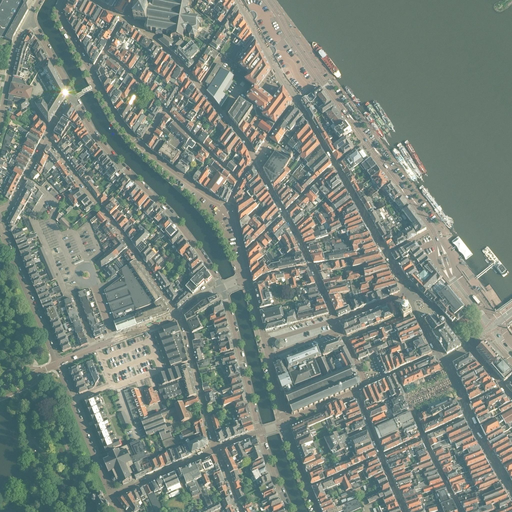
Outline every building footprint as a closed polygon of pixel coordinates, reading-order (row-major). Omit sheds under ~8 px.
[(4,0),(0,7),(0,37),(2,38),(5,38),(12,42),(13,37),(28,10),(27,5),(28,3),(29,0),(4,0)] [(82,3),(76,0),(69,0),(67,6),(73,9),(77,11),(77,12),(82,3)] [(77,11),(75,14),(76,14),(73,18),(78,21),(80,17),(89,1),(86,0),(83,0),(82,3),(77,12),(77,11)] [(116,0),(112,8),(122,14),(128,4),(122,0),(116,0)] [(150,0),(149,8),(137,6),(134,19),(146,21),(146,26),(145,26),(145,28),(146,27),(147,30),(151,30),(151,32),(152,32),(152,30),(156,31),(156,34),(162,35),(163,32),(167,33),(167,34),(168,34),(168,33),(172,34),(172,36),(171,37),(171,38),(173,37),(179,38),(182,39),(183,40),(184,40),(183,38),(184,33),(185,33),(186,34),(187,34),(186,33),(187,32),(190,36),(189,37),(190,38),(190,37),(194,38),(195,39),(196,39),(195,38),(197,36),(205,42),(201,48),(203,49),(208,41),(199,35),(199,34),(198,34),(197,28),(200,26),(202,27),(202,26),(201,25),(201,22),(203,22),(203,21),(201,21),(199,18),(200,17),(199,16),(198,18),(196,17),(196,16),(195,16),(195,17),(192,17),(192,15),(191,15),(191,13),(192,13),(192,12),(191,12),(190,10),(191,9),(190,9),(189,10),(188,10),(189,5),(190,4),(189,3),(188,4),(181,3),(179,2),(178,1),(177,1),(178,3),(178,4),(172,3),(172,1),(171,2),(166,1),(165,0),(150,0)] [(198,0),(196,7),(200,10),(205,0),(198,0)] [(205,0),(200,10),(203,13),(205,11),(209,5),(212,0),(205,0)] [(221,0),(212,0),(209,5),(215,9),(221,0)] [(221,0),(215,9),(221,13),(222,11),(224,8),(229,0),(221,0)] [(232,0),(229,0),(224,8),(229,11),(234,3),(232,0)] [(93,4),(89,1),(80,17),(84,20),(85,19),(87,16),(93,4)] [(98,7),(93,4),(87,16),(91,19),(98,7)] [(209,5),(205,11),(208,14),(216,19),(216,20),(221,23),(223,20),(218,17),(220,14),(221,13),(215,9),(209,5)] [(73,9),(67,6),(64,12),(70,15),(72,12),(71,12),(73,9)] [(229,16),(226,20),(229,22),(232,24),(240,12),(236,6),(235,7),(232,12),(229,16)] [(98,7),(91,19),(89,21),(88,23),(88,24),(92,27),(94,24),(102,10),(98,7)] [(94,24),(92,27),(92,28),(93,28),(95,25),(98,26),(106,12),(102,10),(94,24)] [(205,11),(203,13),(214,23),(216,20),(216,19),(208,14),(205,11)] [(70,15),(67,20),(70,24),(73,18),(76,14),(75,14),(72,12),(70,15)] [(106,12),(98,26),(98,27),(102,30),(103,27),(107,29),(110,24),(114,18),(106,12)] [(232,24),(229,22),(227,25),(229,27),(231,25),(235,28),(236,27),(237,28),(243,18),(240,12),(232,24)] [(80,17),(78,21),(73,29),(76,34),(84,20),(80,17)] [(119,20),(114,18),(110,24),(115,28),(119,20)] [(243,18),(237,28),(238,29),(240,28),(243,30),(247,25),(243,18)] [(84,20),(76,34),(79,40),(84,31),(88,24),(88,23),(84,20)] [(126,29),(128,25),(124,23),(120,29),(127,34),(126,35),(127,35),(128,36),(130,37),(132,33),(126,29)] [(92,27),(88,24),(84,31),(79,40),(82,45),(87,35),(85,34),(88,30),(90,31),(92,27),(92,28),(92,27)] [(243,30),(236,38),(233,43),(237,46),(249,30),(247,25),(243,30)] [(103,27),(102,30),(101,31),(103,32),(106,33),(110,35),(112,33),(107,30),(107,29),(103,27)] [(222,27),(218,33),(225,37),(228,39),(230,36),(230,37),(232,34),(227,31),(222,27)] [(127,34),(120,29),(118,33),(129,39),(129,38),(130,37),(128,36),(127,38),(125,36),(126,34),(127,35),(126,35),(127,34)] [(138,33),(134,29),(132,33),(130,37),(129,38),(129,39),(128,41),(127,42),(132,44),(134,41),(138,33)] [(25,37),(22,42),(26,44),(27,43),(30,39),(29,38),(32,33),(30,30),(26,35),(25,37)] [(249,30),(237,46),(240,47),(242,49),(243,47),(245,44),(252,35),(249,30)] [(99,35),(98,35),(97,38),(100,40),(100,39),(102,40),(103,38),(108,41),(110,35),(106,33),(103,32),(101,31),(99,35)] [(162,35),(159,39),(158,40),(169,48),(174,43),(166,37),(167,34),(167,33),(163,32),(162,35)] [(94,33),(91,38),(85,50),(88,55),(93,44),(96,40),(97,38),(98,35),(94,33)] [(138,33),(134,41),(137,43),(136,45),(138,46),(141,41),(143,36),(138,33)] [(218,33),(215,37),(223,42),(226,44),(227,41),(224,39),(225,37),(218,33)] [(91,38),(87,35),(82,45),(85,50),(91,38)] [(243,47),(242,49),(239,52),(242,54),(246,56),(257,43),(254,39),(252,35),(245,44),(243,47)] [(31,41),(30,39),(27,43),(31,46),(33,43),(34,44),(37,39),(35,36),(31,41)] [(116,36),(115,39),(125,45),(125,46),(126,46),(127,42),(125,41),(116,36)] [(144,37),(142,41),(139,47),(141,49),(142,46),(144,48),(149,41),(144,37)] [(223,42),(215,37),(213,41),(220,46),(221,47),(222,44),(221,44),(223,42)] [(101,41),(100,44),(99,45),(100,46),(104,48),(108,41),(103,38),(102,40),(100,39),(100,40),(101,41)] [(179,38),(174,43),(169,48),(169,49),(173,52),(177,57),(178,56),(185,64),(184,65),(189,69),(194,64),(191,60),(200,51),(191,43),(182,51),(179,48),(184,43),(179,38)] [(115,39),(111,45),(118,49),(116,51),(120,53),(122,49),(125,45),(115,39)] [(38,40),(35,45),(33,49),(38,53),(36,55),(37,56),(41,48),(42,48),(38,40)] [(153,44),(149,41),(144,48),(147,50),(145,52),(147,54),(144,57),(145,57),(147,54),(153,44)] [(220,46),(213,41),(210,45),(214,48),(217,50),(220,46)] [(231,112),(228,116),(229,117),(232,121),(238,128),(239,129),(247,118),(252,121),(255,116),(257,117),(263,121),(262,121),(263,122),(266,118),(275,124),(292,102),(283,88),(273,101),(257,88),(268,74),(271,70),(257,43),(246,56),(242,54),(239,52),(232,61),(250,74),(240,87),(249,94),(246,98),(247,99),(262,111),(264,113),(263,114),(263,115),(258,112),(258,111),(254,108),(253,109),(244,103),(240,100),(231,112)] [(98,47),(93,44),(88,55),(91,60),(97,50),(100,46),(99,45),(100,44),(98,47)] [(147,54),(145,57),(145,58),(147,56),(148,56),(149,56),(151,57),(157,47),(153,44),(147,54)] [(118,49),(111,45),(108,51),(113,55),(116,51),(118,49)] [(237,46),(229,59),(231,61),(232,61),(239,52),(242,49),(240,47),(237,46)] [(157,47),(151,57),(153,59),(152,59),(151,60),(154,61),(154,62),(161,50),(157,47)] [(207,49),(204,55),(208,58),(211,52),(212,52),(214,50),(209,47),(207,49)] [(30,51),(29,53),(28,54),(29,54),(31,56),(35,58),(37,57),(39,59),(45,55),(41,48),(37,56),(36,55),(30,51)] [(101,52),(97,50),(91,60),(94,65),(97,60),(101,52)] [(121,55),(119,54),(116,58),(121,62),(127,52),(125,51),(124,50),(121,55)] [(154,62),(154,61),(152,63),(158,67),(160,64),(166,55),(161,50),(154,62)] [(211,52),(208,58),(207,59),(209,60),(209,59),(214,62),(219,54),(214,50),(212,52),(211,52)] [(128,53),(127,52),(121,62),(126,66),(132,56),(132,55),(128,53)] [(133,53),(132,55),(132,56),(126,66),(131,71),(139,58),(137,55),(134,54),(133,53)] [(45,55),(39,59),(39,60),(41,62),(37,68),(36,68),(34,72),(37,74),(40,70),(47,59),(45,55)] [(170,58),(166,55),(160,64),(164,67),(170,58)] [(224,65),(210,87),(207,91),(208,92),(220,106),(221,107),(225,112),(228,108),(237,94),(234,92),(235,90),(235,88),(234,87),(243,74),(229,65),(231,61),(229,59),(226,57),(222,63),(224,65)] [(109,58),(106,64),(108,66),(106,67),(110,71),(112,69),(114,70),(118,65),(109,58)] [(170,58),(164,67),(159,75),(164,78),(174,63),(170,58)] [(50,62),(47,59),(40,70),(42,71),(43,68),(45,69),(43,72),(50,62)] [(200,61),(196,66),(202,70),(205,65),(200,61)] [(26,65),(16,62),(15,67),(22,69),(22,68),(29,71),(29,70),(31,67),(26,66),(26,65)] [(55,71),(50,62),(43,72),(45,75),(46,74),(47,76),(55,71)] [(138,62),(135,66),(139,69),(140,68),(142,70),(145,65),(141,63),(141,64),(138,62)] [(174,63),(164,78),(162,81),(167,84),(178,67),(174,63)] [(160,64),(158,67),(157,69),(155,71),(155,72),(159,75),(164,67),(160,64)] [(103,67),(99,65),(95,71),(99,78),(105,75),(108,73),(105,68),(103,67)] [(110,71),(109,72),(111,74),(113,72),(116,74),(117,73),(121,68),(118,65),(114,70),(112,69),(110,71)] [(146,66),(142,72),(139,78),(142,81),(148,71),(150,69),(146,66)] [(202,70),(196,66),(192,73),(196,78),(202,70)] [(202,70),(196,78),(200,83),(203,78),(210,67),(208,66),(204,72),(202,70)] [(22,69),(15,67),(14,71),(21,73),(26,74),(22,78),(24,78),(28,79),(29,77),(26,75),(29,71),(22,68),(22,69)] [(121,68),(117,73),(119,75),(118,77),(120,78),(119,79),(119,80),(122,76),(125,71),(121,67),(121,68)] [(178,67),(167,84),(164,89),(166,90),(170,93),(172,89),(174,86),(175,85),(182,72),(178,67)] [(46,74),(47,76),(46,76),(48,80),(49,79),(50,81),(58,77),(55,71),(47,76),(46,74)] [(148,71),(142,81),(141,81),(145,85),(152,73),(148,71)] [(105,75),(99,78),(102,84),(107,79),(107,78),(110,75),(111,75),(111,74),(109,72),(110,73),(106,76),(105,75)] [(182,72),(175,85),(180,88),(187,77),(182,72)] [(128,74),(125,79),(123,83),(127,86),(132,78),(128,74)] [(114,78),(105,90),(108,95),(113,87),(111,85),(112,84),(115,79),(118,81),(119,79),(120,78),(118,77),(115,75),(114,78)] [(107,79),(102,84),(105,90),(114,78),(113,77),(113,76),(110,80),(107,78),(107,79)] [(49,79),(50,81),(49,82),(51,85),(52,85),(53,86),(61,82),(58,77),(50,81),(49,79)] [(19,79),(14,78),(12,84),(10,94),(10,95),(9,99),(13,100),(14,95),(30,99),(33,89),(25,87),(25,85),(20,80),(19,79)] [(127,86),(122,93),(125,98),(127,100),(129,101),(130,98),(127,97),(131,91),(131,89),(136,82),(132,78),(127,86)] [(181,89),(179,93),(181,95),(184,91),(186,93),(192,84),(188,79),(185,84),(181,89)] [(52,85),(53,87),(52,87),(54,91),(55,90),(56,92),(64,88),(62,85),(61,82),(53,86),(52,85)] [(136,82),(131,89),(137,94),(141,87),(136,82)] [(154,82),(152,85),(150,90),(153,93),(156,89),(158,85),(154,82)] [(113,87),(108,95),(111,101),(118,90),(120,86),(118,85),(116,83),(113,87)] [(186,93),(184,97),(189,100),(188,101),(188,102),(196,89),(192,84),(186,93)] [(320,87),(310,93),(306,97),(310,103),(309,103),(312,108),(310,109),(312,111),(315,109),(311,103),(314,101),(315,100),(318,98),(318,97),(324,93),(323,92),(320,87)] [(55,94),(55,95),(56,95),(57,94),(65,98),(68,94),(64,88),(56,92),(55,90),(57,93),(57,94),(56,95),(55,94)] [(157,91),(156,90),(154,94),(158,99),(163,91),(161,90),(159,88),(157,91)] [(164,89),(163,91),(158,99),(163,104),(165,99),(168,96),(170,93),(166,90),(164,89)] [(199,93),(196,89),(188,102),(192,104),(193,103),(193,102),(199,93)] [(122,93),(118,90),(111,101),(114,106),(122,93)] [(122,93),(114,106),(117,111),(125,104),(127,100),(125,98),(122,93)] [(179,93),(176,98),(175,100),(180,103),(184,97),(181,95),(179,93)] [(193,103),(192,104),(192,105),(191,106),(194,108),(202,96),(199,93),(193,102),(193,103)] [(330,101),(324,93),(318,97),(318,98),(315,100),(314,101),(311,103),(315,109),(315,110),(318,108),(319,109),(324,106),(325,106),(329,103),(330,101)] [(55,95),(53,98),(54,98),(53,99),(54,100),(54,99),(62,103),(65,98),(57,94),(56,95),(55,95)] [(123,112),(120,116),(124,121),(134,106),(135,105),(133,103),(136,97),(133,95),(130,98),(129,101),(123,112)] [(194,108),(189,116),(187,118),(191,122),(194,117),(206,101),(202,96),(194,108)] [(306,97),(300,100),(304,107),(309,103),(310,103),(306,97)] [(26,99),(25,100),(15,98),(14,101),(22,102),(18,105),(22,110),(20,111),(22,114),(26,111),(27,110),(25,108),(30,105),(26,99)] [(152,98),(146,110),(150,112),(155,105),(156,103),(152,98)] [(44,101),(43,102),(41,99),(35,102),(37,106),(46,120),(49,124),(55,113),(48,109),(47,107),(45,104),(44,101)] [(53,99),(53,100),(52,100),(50,103),(51,104),(58,108),(62,103),(54,99),(54,100),(53,99)] [(129,101),(127,100),(125,104),(117,111),(120,116),(123,112),(129,101)] [(175,100),(174,102),(172,105),(175,107),(176,109),(178,106),(180,103),(175,100)] [(209,104),(206,101),(194,117),(199,120),(201,117),(209,104)] [(315,109),(312,111),(314,115),(317,113),(320,111),(323,115),(325,113),(335,107),(331,102),(330,101),(329,103),(325,106),(324,106),(319,109),(318,108),(315,110),(315,109)] [(48,108),(47,107),(48,109),(55,113),(58,108),(51,104),(50,105),(49,104),(48,106),(49,107),(48,108)] [(63,118),(71,123),(77,114),(71,104),(64,117),(65,117),(64,119),(63,118)] [(209,104),(201,117),(202,118),(206,114),(208,116),(213,109),(209,104)] [(155,105),(150,112),(150,113),(155,117),(160,109),(158,108),(158,107),(155,105)] [(136,107),(134,106),(124,121),(127,125),(134,114),(132,113),(136,107)] [(299,112),(294,106),(283,121),(288,125),(299,112)] [(325,113),(323,115),(321,116),(326,122),(328,121),(329,123),(331,121),(331,122),(341,115),(335,107),(325,113)] [(213,109),(208,116),(205,120),(210,124),(210,125),(217,114),(213,109)] [(310,109),(307,111),(312,120),(316,117),(315,115),(314,115),(312,111),(310,109)] [(44,124),(34,110),(32,112),(34,114),(30,120),(34,123),(31,126),(37,130),(40,128),(41,128),(44,124)] [(134,114),(127,125),(132,130),(142,115),(144,112),(141,110),(137,116),(134,114)] [(299,112),(288,125),(285,129),(289,132),(302,116),(303,116),(299,112)] [(150,113),(147,118),(146,119),(152,122),(155,117),(150,113)] [(217,114),(210,125),(209,126),(213,128),(212,130),(213,131),(216,127),(222,119),(217,114)] [(142,115),(132,130),(136,135),(143,125),(146,119),(147,118),(142,115)] [(328,121),(326,122),(327,124),(325,125),(324,124),(323,124),(322,124),(322,125),(321,125),(322,127),(323,126),(325,127),(326,127),(327,129),(327,130),(326,131),(327,133),(326,134),(328,137),(346,123),(341,115),(331,122),(331,121),(329,123),(328,121)] [(255,116),(252,121),(244,134),(247,138),(255,129),(252,127),(253,124),(254,124),(256,121),(256,120),(257,117),(255,116)] [(302,116),(289,132),(289,133),(286,136),(291,140),(306,122),(302,116)] [(63,118),(60,123),(70,129),(71,127),(71,126),(72,124),(71,123),(63,118)] [(79,118),(73,124),(72,126),(75,129),(73,130),(74,131),(72,132),(73,133),(82,124),(79,118)] [(247,118),(239,129),(244,134),(252,121),(247,118)] [(272,128),(275,124),(266,118),(263,122),(272,128)] [(152,122),(146,119),(143,125),(148,128),(152,122)] [(222,119),(216,127),(223,134),(228,127),(222,119)] [(263,122),(262,121),(259,127),(268,134),(272,128),(263,122)] [(288,125),(283,121),(278,127),(278,128),(285,133),(284,135),(286,136),(289,133),(289,132),(285,129),(288,125)] [(179,127),(173,122),(168,127),(174,133),(179,127)] [(190,123),(187,128),(191,132),(194,127),(195,125),(191,122),(190,123)] [(306,122),(291,140),(296,145),(311,130),(306,122)] [(70,129),(60,123),(57,128),(66,133),(70,129)] [(194,127),(191,132),(195,136),(201,127),(202,125),(199,124),(198,125),(196,123),(195,125),(194,127)] [(346,123),(328,137),(329,139),(331,138),(332,138),(332,139),(333,140),(332,140),(330,141),(332,145),(333,145),(352,131),(346,123)] [(40,128),(37,130),(43,134),(46,130),(47,128),(44,124),(41,128),(40,128)] [(73,133),(69,136),(68,137),(70,139),(72,137),(76,134),(84,127),(82,124),(73,133)] [(320,124),(316,126),(322,136),(326,134),(327,133),(326,131),(327,130),(327,129),(326,127),(325,127),(323,126),(322,127),(321,125),(320,124)] [(148,128),(143,125),(136,135),(142,139),(148,128)] [(204,127),(202,125),(201,127),(195,136),(198,139),(204,131),(202,130),(204,127)] [(37,130),(31,126),(31,127),(32,128),(31,130),(29,129),(27,132),(41,140),(43,134),(37,130)] [(87,131),(84,127),(76,134),(72,137),(74,139),(77,136),(78,137),(87,131)] [(185,133),(179,127),(174,133),(180,138),(185,133)] [(217,142),(213,146),(218,150),(232,130),(228,127),(223,134),(221,137),(220,137),(216,141),(217,142)] [(66,133),(57,128),(54,134),(58,137),(61,140),(66,133)] [(285,133),(278,128),(274,133),(282,138),(284,135),(285,133)] [(41,140),(27,132),(24,129),(23,131),(28,134),(26,139),(27,139),(28,139),(38,145),(41,140)] [(255,129),(247,138),(251,144),(255,140),(257,137),(261,133),(261,132),(259,130),(259,131),(255,129)] [(218,150),(217,150),(222,155),(222,154),(224,152),(235,135),(232,130),(218,150)] [(291,140),(288,145),(285,149),(288,150),(289,148),(290,148),(289,150),(289,151),(294,155),(297,152),(297,151),(298,151),(314,135),(311,130),(296,145),(291,140)] [(80,140),(76,144),(75,143),(74,144),(75,145),(76,147),(89,135),(87,131),(78,137),(78,138),(80,140)] [(202,136),(199,140),(204,144),(208,138),(211,134),(209,133),(206,131),(202,136)] [(150,139),(150,140),(146,146),(151,149),(158,140),(157,140),(158,138),(156,137),(157,135),(154,133),(153,135),(150,139)] [(180,138),(184,142),(184,143),(186,144),(186,143),(191,138),(190,137),(190,138),(185,133),(180,138)] [(263,134),(261,133),(257,137),(259,139),(259,140),(263,143),(266,138),(261,136),(263,134)] [(274,133),(270,139),(278,144),(281,140),(282,138),(274,133)] [(326,134),(322,136),(326,143),(332,139),(332,138),(331,138),(329,139),(328,137),(326,134)] [(89,135),(76,147),(73,150),(75,152),(84,145),(85,147),(92,140),(89,135)] [(240,140),(235,135),(224,152),(229,155),(232,151),(240,140)] [(297,151),(297,152),(301,156),(300,157),(299,156),(295,161),(298,162),(298,161),(301,158),(317,141),(314,135),(298,151),(297,151)] [(333,145),(332,145),(336,152),(336,153),(340,150),(343,155),(354,148),(346,137),(333,146),(333,145)] [(27,139),(26,139),(25,138),(22,143),(25,144),(24,145),(35,151),(38,145),(28,139),(27,139)] [(164,144),(157,154),(162,157),(169,162),(173,165),(181,153),(168,144),(171,139),(169,138),(166,142),(164,144)] [(208,138),(204,144),(207,148),(211,143),(213,141),(211,140),(208,138)] [(63,139),(61,142),(57,146),(60,149),(69,140),(66,142),(63,139)] [(69,140),(60,149),(63,152),(69,147),(71,145),(69,143),(72,140),(70,139),(69,140)] [(158,140),(151,149),(154,152),(161,142),(162,140),(160,139),(159,141),(158,140)] [(92,140),(85,147),(85,148),(88,150),(87,151),(85,152),(87,154),(88,153),(91,151),(92,149),(93,148),(94,147),(96,144),(92,140)] [(240,140),(232,151),(236,154),(243,145),(240,140)] [(259,140),(258,141),(253,148),(255,153),(256,153),(256,152),(263,143),(259,140)] [(301,158),(298,161),(301,163),(299,165),(301,166),(320,146),(317,141),(301,158)] [(164,144),(161,142),(154,152),(157,154),(164,144)] [(91,151),(88,153),(90,156),(88,159),(86,161),(87,162),(92,156),(99,148),(96,144),(94,147),(93,148),(92,149),(91,151)] [(213,146),(212,144),(208,149),(214,154),(217,150),(218,150),(213,146)] [(3,148),(3,149),(8,152),(9,153),(10,153),(12,149),(8,148),(4,145),(3,148)] [(24,145),(24,147),(20,145),(19,147),(22,149),(33,155),(35,151),(24,145)] [(71,149),(69,147),(63,152),(66,157),(72,151),(73,150),(76,147),(75,145),(71,149)] [(243,145),(236,154),(234,157),(240,161),(240,160),(247,151),(243,145)] [(292,176),(294,178),(296,179),(297,180),(298,181),(300,182),(302,184),(302,185),(302,184),(306,188),(308,187),(304,183),(309,178),(306,176),(310,172),(326,156),(320,146),(301,166),(294,174),(292,176)] [(22,149),(19,147),(18,149),(21,151),(19,153),(30,159),(33,155),(22,149)] [(369,157),(362,147),(346,158),(342,161),(343,163),(347,169),(349,173),(350,173),(352,172),(360,166),(369,160),(371,158),(370,158),(369,160),(368,158),(369,157)] [(99,148),(92,156),(94,158),(92,161),(90,163),(92,164),(103,152),(99,148)] [(196,157),(195,159),(203,164),(209,155),(202,148),(199,153),(198,153),(198,154),(197,154),(197,155),(196,157)] [(51,150),(46,154),(49,157),(50,158),(55,153),(51,150)] [(180,162),(176,167),(185,174),(195,159),(196,157),(186,150),(181,156),(183,158),(180,162)] [(336,153),(336,152),(333,154),(337,161),(343,156),(343,155),(340,150),(336,153)] [(72,151),(66,157),(70,162),(73,158),(74,158),(71,155),(74,153),(72,151)] [(251,160),(247,151),(240,160),(245,164),(244,165),(247,167),(251,162),(251,160)] [(103,152),(92,164),(91,165),(93,167),(95,165),(96,167),(97,166),(106,156),(103,152)] [(281,154),(276,152),(263,169),(263,170),(267,176),(283,155),(281,154)] [(30,159),(19,153),(19,155),(15,154),(14,156),(17,157),(28,163),(30,159)] [(49,157),(47,160),(46,161),(49,163),(45,168),(46,169),(45,171),(47,173),(52,168),(54,165),(60,160),(55,153),(50,158),(49,157)] [(283,155),(267,176),(271,183),(271,184),(283,170),(289,163),(291,160),(293,156),(289,153),(286,157),(283,155)] [(222,155),(219,159),(223,163),(225,160),(227,157),(222,154),(222,155)] [(17,157),(14,156),(13,155),(13,156),(10,155),(9,157),(11,159),(26,167),(28,163),(17,157)] [(97,166),(96,167),(95,169),(96,170),(98,172),(98,171),(99,172),(103,167),(110,160),(106,156),(97,166)] [(329,160),(326,156),(310,172),(306,176),(309,178),(310,178),(312,176),(314,174),(329,160)] [(46,162),(40,158),(37,164),(43,168),(46,162)] [(75,159),(74,159),(70,163),(75,169),(82,163),(81,162),(79,160),(78,158),(76,160),(75,159)] [(369,160),(360,166),(362,169),(364,169),(367,172),(365,173),(366,174),(368,173),(371,170),(375,175),(380,172),(373,162),(373,161),(373,160),(372,159),(371,159),(371,158),(369,160)] [(26,167),(11,159),(10,161),(15,164),(16,163),(17,164),(15,168),(24,172),(26,167)] [(54,165),(52,168),(54,170),(52,172),(53,173),(54,172),(55,172),(58,170),(58,169),(63,165),(60,160),(54,165)] [(114,165),(110,160),(103,167),(99,172),(101,173),(105,169),(107,171),(114,165)] [(237,162),(234,160),(228,168),(233,172),(237,166),(235,164),(237,162)] [(240,160),(240,161),(238,164),(237,165),(238,165),(242,167),(240,169),(244,172),(247,167),(244,165),(245,164),(240,160)] [(331,165),(329,160),(314,174),(312,176),(310,178),(313,181),(317,178),(331,165)] [(213,178),(206,189),(216,195),(223,185),(224,184),(227,180),(227,179),(230,175),(221,167),(215,161),(211,167),(211,168),(210,168),(213,170),(216,172),(215,172),(213,176),(212,177),(213,178)] [(85,166),(82,163),(75,169),(78,173),(83,167),(85,166)] [(37,164),(33,171),(39,174),(40,175),(44,168),(43,168),(37,164)] [(24,172),(15,168),(10,165),(9,166),(10,167),(9,170),(15,173),(22,176),(24,172)] [(54,172),(53,173),(55,176),(56,175),(60,172),(62,175),(68,171),(65,167),(63,165),(58,169),(58,170),(55,172),(54,172)] [(114,165),(107,171),(105,173),(109,177),(107,179),(109,181),(111,179),(111,180),(120,171),(114,165)] [(201,167),(193,179),(197,182),(202,175),(205,170),(201,167)] [(252,167),(248,174),(253,179),(258,175),(254,168),(252,167)] [(206,168),(205,170),(202,175),(197,182),(202,186),(207,178),(209,175),(212,177),(213,176),(210,174),(211,172),(210,171),(206,168)] [(316,185),(314,186),(319,191),(337,175),(333,169),(323,178),(326,183),(319,189),(316,185)] [(271,184),(274,189),(285,177),(288,173),(283,170),(271,184)] [(33,171),(30,177),(34,180),(37,176),(39,174),(33,171)] [(120,171),(111,180),(110,181),(113,183),(116,181),(123,174),(120,171)] [(380,172),(375,175),(372,178),(371,179),(372,180),(372,181),(374,185),(375,184),(385,177),(384,177),(385,176),(383,174),(382,174),(380,172)] [(20,180),(6,173),(6,174),(12,178),(11,180),(18,183),(20,180)] [(285,177),(274,189),(276,193),(287,182),(288,180),(289,179),(291,178),(292,176),(290,175),(288,173),(285,177)] [(119,183),(113,189),(113,188),(111,191),(113,193),(126,177),(123,174),(116,181),(119,183)] [(253,179),(248,174),(244,178),(249,183),(251,181),(253,179)] [(207,178),(202,186),(206,189),(213,178),(212,177),(209,175),(207,178)] [(227,179),(227,180),(232,184),(235,186),(237,182),(233,178),(230,175),(227,179)] [(247,186),(242,181),(242,182),(245,186),(244,187),(246,190),(248,188),(250,190),(261,181),(258,175),(253,179),(251,181),(249,183),(247,186)] [(337,175),(319,191),(325,198),(331,193),(328,191),(330,188),(330,187),(339,179),(337,175)] [(113,193),(115,195),(112,197),(115,199),(116,198),(115,198),(122,190),(131,181),(126,177),(113,193)] [(385,177),(375,184),(380,190),(383,188),(389,183),(391,182),(389,183),(387,180),(387,179),(386,178),(385,178),(385,177)] [(16,187),(18,183),(11,180),(7,178),(5,181),(7,182),(9,183),(16,187)] [(66,181),(65,182),(66,184),(67,186),(68,187),(75,181),(73,178),(66,182),(66,181)] [(310,178),(309,178),(304,183),(308,187),(313,181),(310,178)] [(326,183),(323,178),(316,185),(319,189),(326,183)] [(339,180),(339,179),(330,187),(330,188),(328,191),(331,193),(341,184),(339,180)] [(28,180),(26,184),(36,192),(37,190),(34,189),(36,186),(28,180)] [(131,181),(122,190),(124,192),(122,195),(124,197),(125,195),(129,191),(134,185),(132,182),(131,181)] [(248,192),(247,193),(251,198),(245,201),(245,202),(251,198),(254,196),(255,195),(258,193),(265,187),(261,181),(250,190),(249,190),(250,191),(248,192)] [(16,187),(9,183),(7,182),(4,186),(14,191),(16,187)] [(245,186),(242,182),(239,188),(243,194),(245,194),(247,193),(248,192),(247,192),(245,190),(246,190),(244,187),(245,186)] [(287,182),(276,193),(278,197),(287,188),(285,185),(286,183),(288,184),(289,184),(287,182)] [(355,182),(351,184),(357,194),(362,192),(362,191),(363,190),(363,189),(363,188),(362,187),(361,186),(360,186),(359,186),(358,186),(355,182)] [(389,183),(383,188),(385,191),(384,192),(382,193),(385,198),(388,195),(396,189),(391,182),(389,183)] [(36,192),(26,184),(24,188),(32,193),(33,191),(35,193),(36,192)] [(223,185),(216,195),(219,198),(224,188),(224,186),(225,186),(226,185),(224,184),(223,185)] [(230,189),(229,188),(227,191),(223,200),(226,202),(227,203),(232,192),(235,186),(232,184),(231,186),(232,186),(230,189)] [(300,186),(297,184),(294,187),(301,194),(304,190),(300,186)] [(331,193),(325,198),(327,199),(321,204),(323,206),(325,204),(328,201),(344,189),(341,184),(331,193)] [(129,191),(125,195),(128,198),(129,196),(132,199),(140,190),(134,185),(129,191)] [(226,185),(225,186),(224,186),(224,188),(219,198),(223,200),(227,191),(229,188),(225,186),(226,185)] [(0,186),(0,188),(5,191),(12,195),(14,191),(4,186),(3,189),(0,186)] [(314,186),(311,190),(321,201),(325,198),(319,191),(314,186)] [(267,191),(265,187),(258,193),(261,196),(267,191)] [(287,188),(278,197),(281,202),(290,193),(292,191),(288,187),(287,188)] [(32,193),(24,188),(22,193),(30,198),(31,195),(36,198),(37,196),(36,196),(35,195),(32,193)] [(69,198),(74,205),(75,207),(78,204),(78,203),(77,200),(80,197),(85,195),(80,188),(75,192),(74,192),(68,196),(69,198)] [(325,204),(323,206),(322,207),(324,209),(325,211),(347,194),(344,189),(328,201),(330,204),(327,206),(325,204)] [(402,197),(396,189),(388,195),(391,199),(390,199),(393,203),(395,202),(402,197)] [(129,196),(128,198),(126,199),(129,202),(130,200),(132,202),(133,201),(136,203),(144,194),(140,190),(132,199),(129,196)] [(311,190),(305,196),(310,202),(312,203),(309,206),(308,207),(305,210),(308,213),(314,208),(321,201),(311,190)] [(12,195),(5,191),(4,193),(0,191),(0,192),(6,196),(5,197),(9,199),(12,195)] [(267,191),(261,196),(260,197),(263,201),(269,195),(267,191)] [(363,193),(362,192),(357,194),(361,200),(367,197),(367,196),(365,197),(363,193)] [(22,193),(19,197),(28,202),(29,200),(31,201),(32,200),(30,198),(22,193)] [(101,195),(98,199),(102,204),(108,198),(103,193),(101,195)] [(107,201),(106,202),(103,205),(105,208),(112,202),(115,199),(112,197),(115,195),(113,193),(110,195),(111,196),(107,201)] [(245,202),(237,207),(239,213),(254,202),(256,201),(257,201),(257,200),(260,197),(261,196),(258,193),(255,195),(254,196),(256,198),(253,200),(251,198),(245,202)] [(290,193),(281,202),(283,206),(293,195),(290,193)] [(293,195),(283,206),(286,210),(296,199),(299,196),(295,193),(293,195)] [(85,194),(85,195),(80,197),(77,200),(78,203),(78,204),(79,205),(82,203),(88,198),(85,194)] [(135,204),(137,206),(135,209),(137,211),(138,210),(139,210),(148,198),(144,194),(136,203),(135,204)] [(347,194),(325,211),(327,213),(328,215),(350,200),(350,199),(347,194)] [(243,195),(239,197),(235,199),(237,207),(245,202),(245,201),(244,202),(243,195)] [(269,195),(263,201),(257,207),(262,212),(263,213),(266,211),(268,208),(273,203),(271,199),(269,195)] [(305,196),(300,201),(306,206),(308,207),(309,206),(312,203),(310,202),(305,196)] [(25,207),(28,202),(19,197),(17,202),(25,207)] [(263,201),(260,197),(257,200),(257,201),(256,201),(254,202),(239,213),(241,222),(255,209),(257,207),(263,201)] [(368,198),(367,197),(361,200),(365,206),(370,203),(369,202),(368,202),(366,199),(368,198)] [(369,197),(368,198),(366,199),(368,202),(369,202),(370,203),(369,204),(370,205),(374,203),(370,197),(369,197)] [(395,202),(393,203),(391,204),(399,214),(403,211),(409,207),(405,201),(402,197),(395,202)] [(88,198),(82,203),(84,205),(81,207),(82,209),(83,208),(86,212),(91,209),(95,206),(91,201),(88,198)] [(112,202),(105,208),(111,215),(114,211),(118,207),(122,204),(116,198),(115,199),(112,202)] [(153,202),(148,198),(139,210),(138,210),(139,211),(140,211),(143,208),(146,210),(153,202)] [(318,210),(317,211),(313,214),(315,216),(316,217),(318,221),(319,223),(321,225),(324,223),(326,222),(328,225),(335,222),(333,218),(337,215),(341,213),(353,205),(350,200),(328,215),(327,213),(322,217),(319,213),(318,210)] [(306,206),(300,201),(296,204),(300,208),(302,210),(304,212),(305,210),(308,207),(306,206)] [(17,202),(14,207),(22,211),(25,207),(17,202)] [(146,210),(140,217),(142,218),(146,214),(148,216),(157,206),(153,202),(146,210)] [(266,211),(263,213),(259,217),(256,215),(254,218),(255,219),(257,217),(259,219),(263,223),(263,222),(265,224),(263,226),(264,225),(266,224),(264,222),(263,221),(276,208),(273,203),(268,208),(266,211)] [(370,203),(365,206),(364,206),(369,214),(373,212),(374,212),(372,209),(374,208),(373,207),(372,208),(370,205),(369,204),(370,203)] [(374,203),(370,205),(372,208),(373,207),(374,208),(372,209),(374,212),(375,211),(375,212),(378,211),(374,203)] [(301,210),(299,208),(296,205),(288,213),(291,219),(296,215),(300,220),(308,213),(305,210),(304,212),(302,210),(301,210)] [(356,210),(353,205),(341,213),(337,215),(339,220),(343,218),(356,210)] [(115,212),(111,215),(115,220),(121,212),(123,210),(122,209),(123,209),(120,206),(118,208),(120,210),(119,211),(117,210),(115,212)] [(157,206),(148,216),(151,218),(149,220),(152,223),(153,221),(152,220),(153,218),(160,210),(157,206)] [(409,206),(409,207),(403,211),(412,223),(411,224),(417,235),(426,229),(409,206)] [(22,211),(14,207),(12,212),(19,215),(22,217),(22,216),(24,221),(27,220),(26,218),(23,216),(24,216),(20,214),(22,211)] [(255,209),(241,222),(240,222),(242,230),(248,223),(254,218),(256,215),(259,217),(263,213),(262,212),(257,207),(255,209)] [(375,211),(374,212),(373,212),(369,214),(375,225),(380,223),(388,218),(391,217),(386,207),(378,211),(375,212),(375,211)] [(278,211),(276,208),(263,221),(264,222),(266,224),(267,222),(269,221),(278,211)] [(314,208),(308,213),(310,217),(313,214),(317,211),(314,208)] [(163,213),(160,210),(153,218),(158,222),(157,224),(158,226),(161,222),(163,223),(160,221),(162,219),(160,217),(163,213)] [(339,220),(335,222),(328,225),(329,229),(340,224),(343,223),(359,215),(356,210),(343,218),(339,220)] [(280,215),(278,211),(269,221),(272,224),(280,215)] [(19,215),(12,212),(9,217),(17,221),(17,219),(19,215)] [(59,222),(63,217),(58,212),(55,219),(57,221),(59,222)] [(107,220),(100,212),(90,221),(92,224),(98,219),(99,221),(100,220),(103,223),(107,220)] [(125,216),(121,212),(115,220),(118,224),(124,217),(125,216)] [(308,213),(300,220),(295,225),(297,228),(306,220),(310,217),(308,213)] [(306,220),(297,228),(299,232),(313,221),(310,218),(311,218),(312,218),(312,217),(313,218),(315,216),(313,214),(310,217),(306,220)] [(296,215),(291,219),(295,225),(300,220),(296,215)] [(318,232),(315,234),(313,235),(303,239),(304,243),(315,239),(316,239),(330,235),(336,232),(336,231),(337,231),(337,229),(338,229),(361,219),(359,215),(343,223),(340,224),(329,229),(331,231),(327,233),(326,230),(320,232),(320,231),(318,232)] [(405,222),(400,217),(397,218),(396,215),(392,217),(398,226),(401,231),(407,241),(408,240),(417,235),(411,224),(408,221),(407,221),(405,222)] [(17,221),(9,217),(6,222),(9,224),(8,226),(11,227),(9,231),(12,232),(14,228),(16,225),(15,224),(17,221)] [(63,217),(59,222),(67,230),(72,226),(63,217)] [(124,217),(118,224),(122,228),(129,221),(131,219),(129,217),(127,220),(124,217)] [(391,217),(388,218),(394,229),(398,226),(392,217),(391,217)] [(161,222),(158,226),(162,230),(161,231),(164,233),(166,230),(165,229),(166,229),(167,229),(172,223),(168,218),(163,223),(161,222)] [(254,218),(248,223),(252,227),(253,226),(256,229),(260,234),(267,228),(267,229),(264,225),(263,226),(262,227),(261,225),(255,219),(254,218)] [(269,230),(266,233),(268,235),(270,237),(271,239),(274,236),(274,235),(286,224),(282,218),(269,230)] [(394,229),(388,218),(380,223),(375,225),(379,231),(383,229),(385,233),(388,231),(389,232),(391,236),(392,238),(397,234),(401,231),(398,226),(394,229)] [(363,223),(361,219),(338,229),(337,229),(337,231),(338,232),(344,230),(363,223)] [(108,221),(105,225),(103,224),(101,227),(105,231),(111,226),(108,221)] [(129,221),(122,228),(125,232),(128,229),(130,226),(128,224),(129,223),(131,225),(132,224),(133,224),(129,221)] [(313,221),(299,232),(301,235),(311,228),(316,225),(314,224),(313,221)] [(316,225),(311,228),(301,235),(303,239),(313,235),(315,234),(318,232),(320,231),(320,232),(326,230),(327,233),(331,231),(329,229),(328,225),(326,222),(324,223),(321,225),(319,223),(316,225)] [(164,233),(161,231),(159,233),(160,234),(158,236),(161,239),(166,234),(171,239),(178,231),(172,223),(167,229),(166,229),(165,229),(166,230),(164,233)] [(248,223),(242,230),(243,236),(252,227),(248,223)] [(363,223),(344,230),(338,232),(338,234),(339,234),(340,235),(347,233),(365,227),(363,223)] [(290,231),(286,224),(274,235),(274,236),(271,239),(272,239),(275,237),(279,242),(290,231)] [(133,225),(129,229),(126,233),(128,236),(134,229),(133,228),(134,226),(134,227),(135,226),(134,225),(133,225)] [(105,231),(106,233),(103,235),(105,237),(107,235),(114,230),(111,226),(105,231)] [(138,236),(132,242),(137,249),(145,240),(148,237),(150,235),(140,226),(138,228),(141,230),(140,231),(142,232),(142,233),(138,236)] [(252,227),(243,236),(244,242),(249,237),(252,233),(254,232),(256,229),(253,226),(252,227)] [(367,231),(365,227),(347,233),(340,235),(340,237),(341,236),(342,238),(348,237),(367,231)] [(135,230),(134,229),(128,236),(130,238),(138,229),(136,228),(135,230)] [(138,229),(130,238),(132,242),(138,236),(142,233),(142,232),(138,236),(136,234),(140,230),(140,231),(141,230),(138,228),(138,229)] [(22,229),(17,231),(12,233),(15,239),(25,235),(29,233),(28,231),(25,232),(26,233),(24,234),(24,232),(22,229)] [(254,232),(252,233),(256,238),(260,234),(256,229),(254,232)] [(107,235),(105,237),(102,239),(103,240),(108,236),(110,239),(117,233),(114,230),(107,235)] [(178,231),(171,239),(169,241),(173,245),(175,243),(182,236),(178,231)] [(281,248),(280,249),(280,248),(278,250),(279,252),(281,250),(283,248),(283,247),(293,237),(290,231),(279,242),(282,246),(281,247),(281,248)] [(331,241),(328,242),(329,245),(329,246),(333,245),(338,244),(338,243),(341,242),(343,241),(343,243),(346,243),(351,242),(370,237),(367,231),(348,237),(342,238),(342,239),(332,241),(331,241)] [(386,235),(382,238),(385,243),(391,240),(389,237),(391,236),(389,232),(388,231),(385,233),(386,235)] [(397,234),(392,238),(393,239),(396,244),(397,246),(407,241),(401,231),(397,234)] [(106,243),(102,246),(104,249),(108,246),(109,245),(110,244),(111,244),(120,237),(117,233),(110,239),(112,241),(109,242),(108,241),(106,243)] [(26,238),(25,235),(15,239),(17,244),(31,239),(36,237),(35,234),(26,238)] [(266,234),(265,234),(262,237),(269,244),(271,241),(266,234)] [(182,236),(175,243),(178,245),(175,248),(173,249),(176,252),(177,251),(186,241),(182,236)] [(392,238),(391,236),(389,237),(391,240),(385,243),(390,250),(394,248),(395,247),(394,245),(396,244),(393,239),(392,238)] [(459,236),(452,241),(456,247),(463,256),(465,259),(473,254),(459,236)] [(110,244),(109,245),(112,249),(114,247),(115,246),(115,245),(116,245),(122,240),(120,237),(111,244),(110,244)] [(253,241),(249,237),(244,242),(246,248),(253,241)] [(269,244),(262,237),(259,241),(262,244),(265,247),(268,245),(270,248),(271,247),(269,244)] [(296,243),(293,237),(283,247),(285,246),(286,249),(285,250),(292,246),(291,246),(296,243)] [(333,245),(329,246),(329,248),(330,251),(331,251),(333,251),(335,260),(337,259),(336,255),(337,254),(336,250),(373,242),(370,237),(351,242),(346,243),(343,243),(343,241),(341,242),(338,243),(338,244),(333,245)] [(31,239),(17,244),(19,250),(29,246),(28,243),(32,241),(31,239)] [(122,240),(116,245),(118,248),(124,243),(122,240)] [(150,244),(145,240),(137,249),(141,254),(148,246),(150,244)] [(191,248),(186,241),(177,251),(183,257),(187,262),(191,259),(189,256),(187,253),(191,248)] [(259,245),(257,242),(247,252),(248,260),(261,250),(265,255),(272,264),(275,261),(269,252),(268,252),(267,251),(265,250),(260,244),(259,245)] [(376,247),(373,242),(336,250),(337,254),(343,254),(348,253),(353,252),(364,250),(376,247)] [(412,255),(420,249),(414,242),(408,246),(402,249),(409,257),(412,255)] [(118,248),(116,250),(120,254),(127,247),(124,243),(118,248)] [(292,246),(285,250),(284,248),(283,248),(281,250),(279,252),(282,256),(284,256),(284,255),(287,254),(290,253),(291,252),(298,248),(296,243),(291,246),(292,246)] [(29,246),(19,250),(21,256),(26,254),(31,251),(30,248),(34,246),(33,244),(29,246)] [(317,244),(306,247),(310,256),(322,253),(321,250),(322,250),(322,249),(323,249),(322,245),(319,246),(319,244),(317,244)] [(104,255),(97,262),(102,267),(115,258),(120,254),(116,250),(118,248),(116,245),(115,245),(115,246),(114,247),(112,249),(111,249),(106,254),(104,255)] [(152,250),(148,246),(141,254),(143,258),(152,250)] [(147,263),(159,252),(155,247),(144,259),(147,263)] [(378,252),(376,247),(364,250),(353,252),(354,257),(361,256),(378,252)] [(33,252),(26,255),(22,257),(22,259),(23,259),(24,263),(33,259),(31,256),(35,254),(35,253),(39,252),(38,249),(32,252),(33,252)] [(403,260),(402,261),(397,264),(401,269),(410,263),(412,261),(409,257),(402,249),(398,252),(403,260)] [(412,255),(409,257),(412,261),(413,262),(423,253),(420,249),(412,255)] [(262,257),(265,255),(261,250),(248,260),(250,268),(257,261),(261,259),(262,257)] [(403,260),(398,252),(397,250),(395,251),(392,253),(392,254),(396,261),(400,258),(402,261),(403,260)] [(159,251),(159,252),(147,263),(151,268),(162,257),(164,255),(159,251)] [(322,253),(310,256),(314,263),(329,261),(329,255),(332,255),(332,254),(331,254),(332,253),(331,253),(331,252),(331,251),(330,251),(326,252),(322,253)] [(191,259),(187,262),(188,263),(189,265),(198,258),(194,252),(189,256),(191,259)] [(265,255),(262,257),(266,262),(265,262),(268,267),(267,268),(270,272),(271,272),(296,266),(306,264),(301,253),(292,256),(291,252),(290,253),(292,257),(293,256),(294,258),(292,258),(278,261),(277,263),(272,264),(265,255)] [(123,259),(121,260),(120,262),(123,266),(126,264),(124,262),(127,259),(129,262),(135,257),(132,253),(128,256),(125,257),(123,259)] [(383,260),(379,253),(379,254),(365,257),(366,263),(383,260)] [(413,262),(417,266),(419,265),(427,258),(423,253),(413,262)] [(162,257),(151,268),(155,275),(160,270),(161,268),(164,265),(167,262),(166,261),(164,259),(162,257)] [(257,261),(250,268),(252,275),(256,271),(265,262),(266,262),(262,257),(261,259),(257,261)] [(366,263),(365,257),(359,258),(361,269),(363,268),(367,267),(366,263)] [(73,263),(75,267),(84,262),(82,258),(73,263)] [(191,268),(189,269),(187,272),(188,273),(187,274),(188,275),(190,273),(201,263),(198,258),(189,265),(191,268)] [(361,269),(359,258),(350,260),(351,266),(352,266),(352,270),(361,269)] [(427,258),(419,265),(422,269),(420,271),(421,272),(423,270),(425,269),(431,263),(427,258)] [(33,259),(24,263),(26,267),(27,269),(35,265),(33,259)] [(139,264),(136,260),(129,264),(132,269),(139,264)] [(350,260),(339,262),(340,269),(351,266),(350,260)] [(367,267),(363,268),(364,271),(366,271),(386,266),(383,260),(366,263),(367,267)] [(405,274),(417,266),(412,261),(410,263),(401,269),(405,274)] [(268,267),(265,262),(256,271),(259,277),(262,275),(263,275),(261,273),(267,268),(268,267)] [(339,262),(331,263),(333,270),(340,269),(339,262)] [(190,273),(194,277),(205,268),(201,263),(190,273)] [(331,263),(322,265),(325,271),(330,271),(333,270),(331,263)] [(423,270),(421,272),(417,275),(414,277),(413,276),(409,279),(409,280),(410,281),(414,286),(418,290),(418,289),(424,295),(430,288),(438,281),(443,278),(431,263),(425,269),(423,270)] [(142,268),(139,264),(132,269),(135,273),(142,268)] [(502,264),(497,268),(503,275),(508,271),(502,264)] [(38,272),(35,265),(27,269),(27,271),(28,271),(29,275),(38,272)] [(112,268),(110,266),(110,265),(104,270),(111,277),(117,272),(119,270),(115,265),(112,268)] [(119,270),(117,272),(122,277),(104,291),(115,322),(114,322),(117,332),(137,324),(133,315),(137,314),(136,310),(139,309),(140,308),(153,304),(127,265),(126,266),(124,268),(121,270),(120,271),(119,270)] [(366,271),(364,271),(363,271),(364,276),(360,276),(359,272),(353,274),(353,272),(345,273),(347,282),(350,281),(352,281),(355,280),(362,279),(363,278),(389,271),(386,266),(366,271)] [(417,266),(405,274),(409,280),(409,279),(413,276),(414,277),(417,275),(421,272),(420,271),(417,266)] [(145,273),(142,268),(135,273),(138,277),(145,273)] [(205,268),(194,277),(194,278),(185,287),(189,291),(193,294),(205,282),(206,283),(212,278),(205,268)] [(303,273),(303,269),(299,270),(293,271),(294,278),(299,277),(299,279),(303,278),(303,277),(304,276),(303,273)] [(294,278),(293,271),(291,271),(286,272),(287,279),(291,278),(292,285),(291,285),(291,288),(296,287),(294,278)] [(310,272),(310,271),(303,273),(304,276),(306,276),(307,279),(312,277),(311,275),(310,272)] [(389,271),(363,278),(365,284),(392,276),(389,271)] [(39,275),(38,272),(29,275),(31,279),(32,281),(40,278),(47,275),(46,272),(39,275)] [(148,277),(145,273),(138,277),(141,281),(148,277)] [(275,275),(269,276),(271,284),(276,283),(276,284),(278,284),(278,281),(276,281),(276,279),(275,275)] [(333,276),(331,277),(332,279),(322,281),(324,285),(342,282),(341,277),(334,279),(333,276)] [(353,286),(351,286),(352,292),(361,290),(394,281),(392,276),(365,284),(360,285),(354,286),(353,286)] [(150,281),(148,277),(141,281),(144,286),(150,281)] [(312,277),(307,279),(307,280),(302,282),(303,286),(315,283),(312,277)] [(40,278),(32,281),(33,285),(34,287),(39,285),(49,280),(48,278),(45,279),(41,281),(40,278)] [(438,281),(430,288),(438,296),(448,288),(450,286),(443,278),(438,281)] [(150,281),(144,286),(147,290),(153,285),(150,281)] [(347,282),(342,282),(324,285),(327,291),(347,287),(351,286),(353,286),(352,281),(350,281),(347,282)] [(394,281),(361,290),(362,296),(367,294),(373,293),(383,290),(397,286),(394,281)] [(45,283),(39,286),(35,288),(37,294),(47,289),(45,283)] [(264,284),(264,283),(261,283),(256,284),(254,285),(258,299),(260,309),(267,307),(271,306),(269,300),(272,299),(271,294),(269,294),(268,288),(269,288),(269,285),(268,283),(264,284)] [(156,290),(153,285),(147,290),(150,294),(156,290)] [(316,285),(303,287),(302,288),(303,290),(307,290),(308,294),(319,291),(316,285)] [(352,292),(351,286),(347,287),(349,293),(349,295),(350,298),(350,300),(352,305),(354,310),(354,311),(360,308),(355,297),(362,296),(361,290),(352,292)] [(397,286),(383,290),(384,294),(382,294),(383,298),(399,292),(399,291),(398,289),(397,286)] [(347,287),(327,291),(329,297),(349,293),(347,287)] [(438,296),(430,288),(424,295),(432,303),(434,302),(439,297),(438,296)] [(439,297),(434,302),(436,304),(440,300),(440,299),(445,305),(450,310),(451,312),(453,314),(454,316),(461,311),(464,308),(461,304),(462,302),(458,296),(457,297),(456,296),(457,296),(454,292),(452,293),(448,288),(438,296),(439,297)] [(47,289),(37,294),(40,299),(55,293),(54,293),(55,292),(53,289),(52,289),(53,291),(49,292),(47,289)] [(90,292),(89,289),(78,293),(80,299),(88,296),(87,293),(90,292)] [(186,291),(185,293),(184,292),(181,294),(182,295),(187,300),(192,295),(188,292),(186,289),(185,290),(186,291)] [(61,290),(55,292),(54,293),(55,293),(40,299),(42,304),(52,300),(50,297),(56,295),(55,295),(62,292),(61,290)] [(156,290),(150,294),(152,298),(159,294),(156,290)] [(173,290),(168,294),(173,301),(176,297),(177,296),(173,290)] [(383,290),(373,293),(376,301),(383,298),(382,294),(384,294),(383,290)] [(308,294),(304,295),(299,296),(300,302),(303,301),(303,303),(309,301),(308,300),(321,297),(319,291),(308,294)] [(349,295),(349,293),(329,297),(332,302),(343,297),(344,298),(349,295)] [(373,293),(367,294),(371,303),(376,301),(373,293)] [(93,294),(88,296),(80,299),(82,305),(90,302),(89,298),(94,296),(93,294)] [(162,298),(159,294),(152,298),(155,303),(162,298)] [(211,307),(221,301),(218,294),(201,302),(184,316),(187,323),(192,333),(203,328),(198,318),(199,318),(197,315),(211,307)] [(367,294),(362,296),(355,297),(360,308),(371,303),(367,294)] [(178,296),(177,297),(179,299),(178,299),(183,304),(187,300),(182,295),(179,298),(178,296)] [(175,300),(176,301),(174,303),(178,309),(183,304),(178,299),(179,299),(177,297),(175,300)] [(343,297),(332,302),(334,307),(345,301),(344,298),(343,297)] [(57,298),(52,300),(42,304),(44,310),(54,306),(53,302),(58,300),(57,299),(57,298)] [(65,300),(63,301),(65,305),(61,306),(61,304),(58,305),(60,309),(65,307),(73,304),(71,298),(65,300)] [(148,308),(146,309),(141,311),(142,312),(145,322),(145,321),(150,320),(151,319),(152,320),(152,319),(163,315),(163,314),(169,312),(169,310),(162,298),(155,303),(154,303),(155,305),(151,307),(152,309),(149,310),(148,308)] [(326,308),(322,298),(309,301),(310,303),(315,302),(316,306),(313,306),(314,309),(312,310),(312,311),(326,308)] [(398,309),(407,305),(404,298),(403,298),(399,300),(399,301),(394,302),(394,303),(392,303),(387,305),(392,316),(392,317),(397,315),(397,314),(399,314),(399,313),(398,309)] [(440,300),(436,304),(446,315),(450,310),(445,305),(440,299),(440,300)] [(95,300),(90,302),(82,305),(84,310),(92,307),(91,304),(94,303),(95,302),(95,300)] [(350,300),(345,301),(334,307),(336,312),(352,305),(350,300)] [(209,317),(206,318),(205,318),(206,322),(207,322),(210,321),(212,320),(217,318),(216,315),(215,314),(224,310),(221,301),(211,307),(213,311),(214,315),(209,316),(209,317)] [(310,303),(306,303),(295,306),(297,315),(295,315),(296,316),(299,315),(303,314),(305,320),(306,320),(305,313),(309,312),(312,311),(312,310),(310,303)] [(60,309),(61,312),(62,313),(62,314),(66,313),(68,312),(75,310),(73,304),(65,307),(67,310),(62,312),(60,309)] [(92,307),(84,310),(86,316),(94,313),(93,309),(98,307),(97,305),(92,307)] [(352,305),(336,312),(338,317),(354,310),(352,305)] [(387,305),(380,308),(385,319),(392,316),(387,305)] [(407,305),(398,309),(399,313),(400,313),(401,313),(402,314),(403,316),(405,320),(413,317),(412,315),(411,313),(412,313),(410,310),(409,308),(408,306),(407,305)] [(272,307),(271,306),(267,307),(260,309),(261,313),(264,325),(284,319),(284,317),(281,308),(274,310),(273,307),(272,307)] [(288,306),(285,307),(281,307),(281,308),(284,317),(284,319),(286,325),(292,324),(289,314),(290,314),(290,313),(289,309),(288,306)] [(54,307),(50,308),(46,310),(46,311),(48,314),(47,314),(48,317),(57,313),(54,307)] [(326,308),(312,311),(314,318),(329,314),(326,308)] [(385,319),(380,308),(372,311),(376,319),(377,323),(385,319)] [(140,313),(139,309),(136,310),(137,314),(133,315),(137,324),(145,322),(142,312),(140,313)] [(292,313),(290,313),(290,314),(289,314),(292,324),(297,322),(296,316),(295,315),(294,309),(291,310),(292,313)] [(69,316),(68,316),(63,318),(64,320),(68,319),(78,315),(75,310),(68,312),(69,316)] [(450,310),(446,315),(447,316),(452,322),(455,319),(453,317),(454,316),(453,314),(451,312),(450,310)] [(99,311),(94,313),(86,316),(89,322),(96,318),(95,315),(100,313),(99,311)] [(376,319),(372,311),(365,315),(368,322),(376,319)] [(461,311),(454,316),(453,317),(455,319),(456,319),(457,321),(464,315),(461,311)] [(57,313),(48,317),(49,319),(51,322),(51,323),(59,319),(57,313)] [(71,321),(66,323),(66,324),(67,326),(70,324),(72,324),(80,321),(78,315),(68,319),(68,320),(70,320),(71,321)] [(212,320),(213,324),(211,325),(211,326),(212,326),(214,325),(227,321),(226,315),(220,317),(217,318),(212,320)] [(365,315),(358,317),(360,323),(362,329),(366,327),(364,324),(368,322),(365,315)] [(433,315),(424,320),(428,327),(432,333),(437,339),(442,347),(446,353),(447,354),(448,354),(461,346),(445,325),(445,324),(442,320),(438,322),(433,315)] [(360,323),(358,317),(357,318),(342,324),(342,325),(344,330),(352,327),(355,325),(354,324),(356,323),(356,322),(358,321),(359,324),(360,323)] [(387,328),(384,329),(386,334),(416,321),(414,317),(413,317),(405,320),(395,324),(387,328)] [(99,324),(96,318),(89,322),(91,327),(99,324)] [(59,319),(51,323),(53,328),(53,329),(54,329),(62,325),(59,320),(60,320),(59,319)] [(286,325),(284,319),(264,325),(266,331),(286,325)] [(70,326),(72,325),(73,327),(68,329),(69,331),(71,330),(82,326),(80,321),(72,324),(70,324),(70,326)] [(228,326),(227,321),(214,325),(212,326),(213,329),(215,329),(228,326)] [(416,321),(386,334),(387,338),(389,337),(391,341),(397,339),(420,330),(417,323),(416,321)] [(99,324),(91,327),(93,333),(101,330),(103,329),(102,328),(100,328),(100,326),(104,325),(103,323),(99,324)] [(177,323),(159,329),(160,333),(159,333),(171,366),(173,365),(173,366),(174,366),(187,361),(188,361),(188,360),(186,354),(186,353),(184,347),(185,346),(184,346),(182,340),(183,340),(183,339),(177,323)] [(360,323),(359,324),(355,325),(352,327),(354,332),(362,329),(360,323)] [(62,325),(54,329),(56,334),(56,335),(64,331),(62,325)] [(71,330),(69,331),(70,332),(74,331),(75,333),(71,335),(71,337),(84,332),(82,326),(71,330)] [(228,326),(215,329),(216,333),(211,334),(211,337),(230,332),(228,326)] [(352,327),(344,330),(347,335),(354,332),(352,327)] [(379,331),(368,334),(370,339),(373,338),(378,336),(380,341),(382,340),(386,338),(387,338),(386,334),(384,329),(379,331)] [(101,330),(93,333),(95,339),(106,334),(105,333),(102,334),(101,330)] [(423,335),(420,330),(397,339),(399,344),(423,335)] [(64,331),(56,335),(58,340),(67,337),(71,335),(70,333),(66,335),(64,331)] [(84,332),(71,337),(72,339),(76,337),(77,337),(78,341),(86,337),(84,332)] [(232,339),(230,332),(211,337),(212,340),(217,338),(218,342),(232,339)] [(399,344),(388,347),(391,355),(398,352),(398,350),(409,346),(412,345),(412,343),(414,342),(415,344),(421,341),(423,341),(423,340),(425,339),(423,335),(399,344)] [(365,341),(363,336),(351,341),(350,342),(352,346),(365,341)] [(365,341),(352,346),(354,351),(370,345),(374,343),(380,341),(378,336),(373,338),(370,339),(365,341)] [(58,340),(61,346),(69,343),(67,337),(58,340)] [(79,344),(75,346),(76,347),(76,348),(79,346),(80,347),(88,343),(86,337),(78,341),(77,341),(79,344)] [(202,338),(200,339),(192,341),(194,348),(203,346),(203,345),(206,344),(205,338),(202,338)] [(335,351),(345,347),(340,338),(339,338),(320,346),(324,355),(328,354),(329,355),(329,354),(335,351)] [(232,339),(218,342),(218,345),(213,347),(214,350),(218,348),(219,347),(233,345),(232,339)] [(280,339),(277,340),(275,344),(276,347),(279,349),(283,348),(285,345),(284,341),(280,339)] [(413,346),(412,345),(409,346),(398,350),(398,352),(401,351),(403,355),(414,351),(428,346),(425,339),(423,340),(423,341),(421,341),(415,344),(415,345),(413,346)] [(503,358),(503,357),(503,356),(491,342),(490,342),(489,342),(488,344),(486,341),(476,350),(490,366),(494,364),(495,365),(496,364),(497,362),(500,359),(502,358),(503,358)] [(71,348),(69,343),(61,346),(63,351),(63,352),(71,348)] [(376,347),(372,349),(368,350),(370,355),(373,354),(376,353),(384,348),(388,347),(386,343),(381,345),(376,347)] [(233,345),(219,347),(220,353),(223,353),(234,350),(233,345)] [(372,349),(370,345),(354,351),(356,355),(368,350),(372,349)] [(292,356),(276,363),(273,364),(279,378),(279,379),(282,389),(283,388),(285,394),(284,394),(286,395),(291,393),(290,392),(291,391),(292,392),(296,390),(295,389),(296,389),(297,390),(301,388),(301,387),(302,387),(302,388),(306,386),(306,385),(307,385),(308,383),(307,381),(321,375),(315,359),(321,357),(317,346),(309,350),(310,350),(303,353),(303,352),(299,354),(293,357),(292,356)] [(428,346),(414,351),(416,355),(419,354),(430,350),(428,346)] [(345,347),(335,351),(337,356),(343,369),(343,370),(354,366),(350,358),(351,358),(345,347)] [(388,347),(384,348),(384,349),(386,353),(392,371),(396,369),(392,359),(391,355),(388,347)] [(370,355),(368,350),(356,355),(359,360),(362,359),(362,358),(367,356),(370,355)] [(432,353),(430,350),(419,354),(421,358),(428,355),(431,354),(432,353)] [(398,352),(391,355),(392,359),(397,357),(397,359),(400,367),(406,364),(405,360),(404,360),(402,355),(403,355),(401,351),(398,352)] [(414,351),(403,355),(402,355),(404,360),(405,360),(409,358),(411,362),(416,360),(421,358),(419,354),(416,355),(414,351)] [(386,353),(377,356),(382,370),(384,374),(385,374),(392,371),(386,353)] [(223,357),(221,358),(222,361),(215,363),(216,365),(223,364),(223,363),(236,359),(235,354),(224,357),(223,357)] [(466,367),(476,362),(469,354),(453,364),(454,365),(457,372),(466,367)] [(438,364),(434,357),(420,363),(423,370),(438,364)] [(284,394),(284,395),(285,396),(286,396),(284,397),(285,398),(286,398),(289,404),(288,405),(288,406),(289,405),(293,413),(291,413),(292,414),(293,414),(294,414),(295,414),(294,413),(299,412),(300,412),(300,411),(304,409),(304,410),(305,410),(305,409),(309,407),(309,408),(310,407),(314,405),(314,406),(315,405),(315,404),(319,403),(320,403),(321,403),(320,402),(324,400),(325,401),(326,401),(325,400),(330,398),(330,399),(331,399),(331,398),(335,396),(335,397),(336,396),(340,394),(340,395),(340,394),(333,378),(356,368),(354,366),(343,370),(343,369),(342,369),(342,371),(338,372),(338,371),(337,372),(337,373),(334,374),(333,373),(332,374),(326,361),(325,358),(318,360),(326,378),(323,379),(322,378),(321,378),(322,379),(317,381),(317,380),(316,381),(312,383),(312,382),(311,383),(311,384),(309,385),(308,383),(307,385),(306,385),(306,386),(302,388),(302,387),(301,387),(301,388),(297,390),(296,389),(295,389),(296,390),(292,392),(291,391),(290,392),(291,393),(286,395),(284,394)] [(337,372),(338,371),(332,358),(326,361),(332,374),(333,373),(334,374),(337,373),(337,372)] [(237,364),(236,359),(223,363),(223,364),(224,368),(225,368),(237,364)] [(505,365),(500,359),(497,362),(496,364),(495,365),(494,364),(490,366),(496,373),(505,365)] [(86,364),(87,366),(85,367),(84,365),(83,365),(85,368),(86,370),(94,367),(93,363),(93,362),(92,361),(86,364)] [(208,361),(197,364),(199,370),(206,368),(210,367),(208,361)] [(479,366),(476,362),(466,367),(468,372),(479,366)] [(420,363),(415,365),(418,373),(423,371),(423,370),(420,363)] [(225,368),(224,368),(222,369),(223,373),(227,372),(228,377),(225,378),(225,379),(229,378),(240,374),(237,364),(225,368)] [(438,364),(423,370),(423,371),(426,377),(441,370),(438,364)] [(505,365),(496,373),(500,377),(509,369),(505,365)] [(78,366),(70,369),(69,370),(72,376),(80,372),(86,370),(85,368),(79,370),(78,366)] [(468,372),(466,367),(457,372),(460,378),(480,367),(479,366),(468,372)] [(97,372),(94,367),(86,370),(86,372),(89,371),(89,373),(87,374),(88,376),(97,372)] [(159,384),(160,386),(160,387),(158,388),(161,394),(162,393),(165,400),(182,394),(178,383),(179,383),(180,384),(182,383),(182,381),(181,380),(181,379),(182,378),(181,376),(180,373),(179,371),(178,368),(178,367),(159,374),(162,383),(159,384)] [(484,372),(480,367),(460,378),(462,383),(475,377),(476,376),(484,372)] [(356,369),(356,368),(333,378),(340,394),(341,394),(341,393),(345,392),(345,393),(346,392),(346,391),(350,389),(350,390),(351,390),(351,389),(355,387),(356,388),(357,388),(356,387),(358,386),(359,387),(359,386),(360,384),(361,384),(361,383),(361,381),(361,380),(360,380),(360,381),(359,379),(360,378),(360,377),(359,378),(357,377),(358,376),(358,375),(357,375),(356,374),(357,373),(358,372),(357,371),(356,372),(356,370),(357,369),(356,368),(356,369)] [(511,374),(511,372),(509,369),(500,377),(504,382),(511,374)] [(410,377),(405,379),(401,380),(404,387),(404,386),(426,377),(423,371),(418,373),(414,375),(410,377)] [(82,376),(80,372),(72,376),(75,382),(83,378),(88,376),(87,374),(82,376)] [(97,372),(88,376),(90,380),(90,381),(92,380),(95,386),(99,378),(97,372)] [(488,376),(484,372),(476,376),(475,377),(462,383),(465,388),(479,380),(488,376)] [(240,374),(229,378),(231,385),(242,381),(240,374)] [(184,377),(183,377),(182,378),(181,379),(181,380),(182,381),(183,381),(184,383),(185,382),(193,380),(192,375),(184,377)] [(397,379),(395,375),(390,377),(394,387),(399,385),(397,379)] [(491,380),(488,376),(479,380),(465,388),(467,393),(471,391),(475,389),(478,387),(481,386),(491,380)] [(390,377),(387,379),(385,380),(392,397),(390,398),(391,402),(396,400),(395,396),(397,394),(396,391),(394,387),(390,377)] [(83,378),(75,382),(77,388),(86,385),(83,378)] [(392,397),(385,380),(380,382),(387,399),(390,398),(392,397)] [(491,380),(481,386),(483,389),(486,387),(489,385),(492,389),(496,387),(494,383),(491,380)] [(242,381),(231,385),(230,386),(232,391),(243,387),(242,381)] [(380,382),(375,384),(382,401),(387,399),(380,382)] [(382,401),(375,384),(370,387),(375,398),(377,403),(379,404),(380,407),(391,402),(390,398),(387,399),(382,401)] [(86,385),(77,388),(80,394),(88,390),(86,385)] [(144,390),(149,406),(158,403),(157,402),(160,402),(157,391),(154,392),(152,387),(144,390)] [(243,387),(232,391),(231,391),(233,396),(244,393),(243,387)] [(370,387),(365,389),(370,400),(375,398),(370,387)] [(401,388),(396,391),(397,394),(395,396),(396,400),(403,397),(405,396),(401,388)] [(130,389),(124,391),(135,424),(142,422),(141,419),(138,410),(134,401),(130,389)] [(130,389),(134,399),(141,397),(139,390),(130,389)] [(365,389),(362,390),(360,391),(363,400),(364,403),(370,400),(365,389)] [(492,393),(487,395),(490,401),(503,394),(499,389),(496,391),(492,393)] [(187,392),(186,393),(185,393),(184,393),(185,396),(188,398),(189,397),(189,398),(196,395),(195,390),(188,392),(187,392)] [(217,390),(213,391),(205,394),(206,400),(214,397),(214,394),(218,392),(217,390)] [(244,393),(233,396),(222,400),(224,406),(234,403),(235,409),(248,405),(244,393)] [(101,399),(99,394),(84,400),(106,452),(110,450),(121,446),(119,440),(116,441),(100,401),(101,400),(101,399)] [(503,394),(490,401),(486,403),(488,408),(496,404),(498,409),(510,403),(507,399),(503,394)] [(218,395),(214,397),(206,400),(208,405),(220,401),(218,395)] [(487,395),(479,400),(482,405),(486,403),(490,401),(487,395)] [(134,399),(137,409),(145,406),(143,407),(140,397),(141,397),(134,399)] [(175,405),(175,407),(177,410),(182,423),(189,419),(185,407),(194,404),(199,402),(198,397),(183,402),(175,405)] [(391,402),(380,407),(368,412),(370,418),(384,413),(395,408),(394,407),(406,402),(403,397),(396,400),(391,402)] [(370,400),(364,403),(366,407),(377,403),(375,398),(370,400)] [(455,399),(452,401),(452,400),(448,402),(447,399),(440,402),(444,411),(458,404),(455,399)] [(346,410),(343,404),(341,400),(331,404),(325,407),(330,418),(332,424),(333,428),(336,426),(332,417),(332,418),(335,416),(336,418),(343,415),(342,412),(346,410)] [(346,410),(358,405),(356,400),(344,405),(346,410)] [(482,405),(479,400),(471,404),(473,410),(482,405)] [(409,409),(406,402),(394,407),(395,408),(384,413),(386,416),(389,423),(390,422),(389,419),(393,418),(393,416),(407,410),(409,409)] [(431,410),(430,410),(430,412),(430,413),(431,413),(433,416),(444,411),(440,402),(432,406),(433,408),(430,410),(431,410)] [(377,403),(366,407),(368,412),(380,407),(379,404),(377,403)] [(486,403),(482,405),(473,410),(475,415),(488,408),(486,403)] [(511,404),(510,403),(498,409),(501,414),(511,407),(511,404)] [(430,410),(428,411),(429,415),(431,414),(432,416),(430,417),(432,423),(441,419),(450,415),(460,410),(458,404),(444,411),(433,416),(431,413),(430,413),(430,412),(430,410)] [(496,404),(488,408),(475,415),(477,420),(487,414),(498,409),(496,404)] [(248,405),(235,409),(230,411),(231,414),(236,412),(239,422),(241,421),(251,418),(248,405)] [(346,410),(342,412),(343,415),(344,417),(360,411),(358,405),(346,410)] [(145,406),(137,409),(138,409),(141,419),(148,416),(145,406)] [(163,442),(172,438),(169,431),(173,430),(170,423),(165,425),(162,416),(177,410),(175,407),(161,413),(141,420),(147,437),(159,432),(163,442)] [(501,414),(498,409),(487,414),(490,420),(501,414)] [(390,422),(389,423),(375,429),(379,440),(398,432),(403,430),(403,431),(403,430),(415,424),(412,417),(410,412),(408,413),(407,410),(393,416),(393,418),(394,420),(390,422)] [(462,416),(460,410),(450,415),(453,421),(462,416)] [(360,411),(344,417),(344,419),(345,421),(361,414),(360,411)] [(428,411),(418,416),(420,422),(430,417),(432,416),(431,414),(429,415),(428,411)] [(130,425),(129,424),(124,412),(118,414),(124,427),(130,425)] [(304,422),(292,427),(291,427),(293,433),(308,426),(308,428),(330,418),(327,412),(322,414),(304,422)] [(386,416),(384,413),(370,418),(372,423),(385,418),(384,417),(386,416)] [(490,420),(487,414),(477,420),(480,425),(490,420)] [(504,414),(481,427),(486,437),(501,429),(503,428),(505,426),(509,424),(504,414)] [(361,415),(345,422),(347,428),(356,424),(363,420),(361,415)] [(450,415),(441,419),(444,425),(453,421),(450,415)] [(385,418),(372,423),(375,429),(389,423),(386,416),(384,417),(385,418)] [(430,417),(420,422),(423,427),(432,423),(430,417)] [(251,418),(241,421),(243,426),(248,424),(252,423),(251,418)] [(441,419),(432,423),(435,429),(444,425),(441,419)] [(451,426),(441,430),(443,435),(466,424),(464,419),(463,420),(451,426)] [(363,420),(356,424),(357,426),(355,427),(357,430),(365,426),(363,420)] [(219,423),(213,425),(216,434),(219,442),(220,443),(221,443),(224,442),(224,441),(226,441),(222,432),(221,429),(219,423)] [(235,426),(230,428),(229,429),(233,438),(237,436),(238,436),(239,435),(237,430),(240,429),(238,423),(234,424),(235,426)] [(253,423),(243,427),(246,433),(253,430),(254,429),(253,423)] [(432,423),(423,427),(422,427),(425,434),(435,429),(432,423)] [(356,424),(347,428),(336,433),(331,435),(330,436),(329,436),(324,438),(331,453),(332,453),(334,459),(342,455),(340,451),(344,449),(342,445),(343,445),(344,444),(347,442),(346,441),(349,440),(346,434),(347,434),(347,435),(357,430),(355,427),(357,426),(356,424)] [(417,430),(415,424),(403,430),(403,431),(404,433),(406,437),(408,436),(410,440),(413,439),(410,433),(417,430)] [(443,435),(436,438),(429,442),(431,447),(470,431),(466,424),(443,435)] [(501,429),(486,437),(488,442),(510,429),(511,429),(511,428),(511,426),(511,427),(509,424),(505,426),(503,428),(501,429)] [(193,426),(190,428),(192,432),(194,434),(205,430),(204,427),(199,429),(198,425),(193,427),(193,426)] [(221,429),(222,432),(226,441),(230,439),(231,439),(233,438),(229,429),(230,428),(229,426),(226,427),(226,429),(222,431),(221,429)] [(308,426),(293,433),(296,441),(311,434),(312,434),(316,433),(315,430),(310,432),(308,428),(308,426)] [(243,427),(240,429),(237,430),(239,435),(246,433),(243,427)] [(192,432),(190,428),(180,432),(185,442),(187,441),(187,440),(195,437),(195,436),(206,432),(205,430),(194,434),(192,432)] [(510,429),(488,442),(490,446),(510,435),(511,433),(511,429),(510,429)] [(403,430),(398,432),(379,440),(384,452),(393,448),(389,440),(400,435),(400,434),(399,434),(398,433),(403,431),(404,434),(404,433),(403,431),(403,430)] [(420,436),(417,430),(410,433),(413,439),(415,438),(420,436)] [(434,433),(434,434),(436,438),(443,435),(441,430),(434,434),(434,433)] [(470,431),(431,447),(433,452),(443,448),(455,444),(472,436),(470,431)] [(208,439),(206,432),(195,436),(196,435),(197,441),(198,440),(198,439),(199,440),(201,439),(201,438),(202,438),(202,439),(204,438),(205,438),(208,439)] [(350,439),(349,440),(346,441),(347,442),(344,444),(343,445),(342,445),(344,449),(340,451),(342,455),(345,454),(345,455),(352,452),(372,443),(367,432),(351,439),(350,439)] [(404,433),(404,434),(400,435),(389,440),(393,448),(402,444),(401,440),(406,437),(404,433)] [(511,438),(511,433),(510,435),(490,446),(493,449),(511,438)] [(311,434),(296,441),(296,443),(298,449),(313,442),(311,437),(312,436),(311,434)] [(434,434),(427,437),(429,442),(436,438),(434,434)] [(455,444),(443,448),(445,454),(449,452),(457,450),(475,441),(472,436),(455,444)] [(174,437),(172,438),(163,442),(165,448),(171,446),(173,449),(173,450),(177,461),(182,459),(181,454),(182,454),(180,448),(180,447),(177,441),(176,441),(174,437)] [(188,441),(187,441),(193,454),(193,455),(193,454),(196,452),(197,453),(198,452),(197,452),(201,450),(201,451),(202,451),(201,450),(205,448),(205,449),(206,449),(206,448),(207,446),(208,447),(208,446),(208,443),(209,443),(209,442),(208,442),(207,440),(208,439),(205,438),(204,438),(202,439),(202,438),(201,438),(201,439),(199,440),(198,439),(198,440),(197,441),(189,444),(190,443),(189,442),(188,441)] [(511,438),(493,449),(496,455),(511,445),(511,438)] [(131,449),(127,451),(134,466),(132,466),(135,474),(134,475),(136,479),(142,477),(139,471),(144,469),(140,460),(147,457),(146,456),(139,440),(130,445),(131,449)] [(250,440),(241,443),(246,454),(253,451),(253,449),(251,445),(250,440)] [(416,442),(412,444),(414,449),(423,444),(421,440),(416,442)] [(188,445),(184,447),(188,457),(193,454),(187,441),(187,442),(186,443),(187,444),(188,445)] [(475,441),(457,450),(458,451),(457,452),(456,452),(454,452),(455,456),(457,455),(458,457),(462,456),(463,458),(480,451),(475,441)] [(313,442),(298,449),(302,459),(309,456),(307,452),(313,450),(316,449),(313,442)] [(241,443),(235,446),(239,455),(242,461),(243,461),(249,459),(248,458),(248,457),(247,457),(246,454),(241,443)] [(374,449),(372,443),(352,452),(354,457),(359,455),(362,454),(362,455),(364,454),(366,460),(369,458),(367,452),(374,449)] [(414,449),(410,450),(406,452),(408,457),(411,456),(412,455),(416,454),(425,450),(423,444),(414,449)] [(109,458),(108,458),(103,460),(104,462),(104,463),(107,470),(107,471),(108,470),(108,472),(113,470),(115,477),(113,478),(112,479),(113,481),(114,482),(119,480),(120,484),(122,483),(123,485),(130,481),(130,482),(131,481),(130,479),(132,478),(131,475),(133,474),(131,469),(130,467),(132,466),(134,466),(127,451),(131,449),(129,445),(119,449),(120,450),(108,455),(109,458)] [(511,445),(496,455),(499,460),(510,454),(511,453),(511,445)] [(232,459),(225,461),(230,473),(231,473),(235,471),(234,470),(237,468),(236,464),(242,461),(239,455),(235,446),(229,448),(231,454),(230,454),(231,455),(232,455),(232,456),(231,456),(232,459)] [(254,454),(248,457),(248,458),(253,456),(255,461),(250,464),(251,464),(263,458),(260,450),(259,447),(253,449),(253,451),(254,454)] [(159,449),(158,448),(156,449),(159,457),(156,458),(159,469),(166,466),(159,449)] [(162,448),(159,449),(166,466),(171,464),(167,452),(164,454),(162,448)] [(231,454),(229,448),(221,451),(225,461),(232,459),(231,456),(232,456),(232,455),(231,455),(230,454),(231,454)] [(445,454),(443,448),(433,452),(435,455),(436,457),(445,454)] [(173,450),(173,449),(167,452),(171,464),(177,461),(173,450)] [(376,455),(374,449),(367,452),(369,458),(376,455)] [(309,456),(302,459),(304,465),(315,460),(314,455),(313,450),(307,452),(309,456)] [(398,450),(385,456),(386,460),(400,454),(398,450)] [(416,454),(412,455),(413,457),(416,456),(417,459),(417,458),(428,454),(425,450),(416,454)] [(480,451),(463,458),(464,460),(458,462),(459,465),(483,455),(480,451)] [(400,454),(386,460),(388,464),(408,457),(406,452),(400,454)] [(449,452),(445,454),(436,457),(441,466),(451,462),(456,461),(454,456),(451,457),(449,452)] [(417,459),(418,461),(415,462),(416,463),(415,463),(415,465),(430,459),(428,454),(417,458),(417,459)] [(511,457),(510,454),(499,460),(502,465),(503,465),(503,464),(511,459),(511,457)] [(149,455),(146,456),(147,457),(153,472),(159,469),(156,458),(152,460),(149,455)] [(215,455),(209,458),(214,467),(215,467),(217,472),(220,470),(217,461),(218,460),(216,455),(215,455)] [(359,455),(354,457),(350,459),(350,461),(353,466),(362,462),(362,461),(359,455)] [(483,455),(459,465),(455,466),(454,466),(456,471),(464,468),(466,473),(488,464),(483,455)] [(153,472),(147,457),(140,460),(144,469),(148,467),(150,473),(153,472)] [(318,459),(315,460),(304,465),(307,473),(313,470),(312,468),(324,462),(322,457),(318,459)] [(408,457),(388,464),(390,469),(409,462),(409,463),(410,463),(408,457)] [(214,467),(209,458),(205,460),(201,462),(206,473),(207,476),(213,474),(213,473),(217,472),(215,467),(214,467)] [(263,458),(251,464),(247,466),(248,467),(251,466),(252,468),(264,463),(264,462),(263,458)] [(364,470),(379,462),(378,458),(362,466),(364,470)] [(415,465),(411,467),(413,471),(414,471),(415,472),(422,469),(433,465),(430,459),(415,465)] [(350,461),(344,463),(346,469),(353,466),(350,461)] [(206,473),(201,462),(196,464),(205,486),(211,484),(212,487),(215,486),(214,482),(210,483),(207,476),(206,473)] [(379,462),(364,470),(357,473),(359,478),(363,476),(365,480),(368,479),(374,476),(383,472),(379,462)] [(409,462),(390,469),(392,473),(410,467),(409,463),(409,462)] [(264,463),(252,468),(250,469),(252,473),(250,474),(251,475),(252,475),(266,467),(264,463)] [(188,467),(183,470),(178,472),(180,478),(182,480),(185,479),(187,484),(192,497),(202,494),(207,507),(211,506),(213,505),(205,486),(196,464),(191,466),(191,465),(188,467)] [(488,464),(466,473),(462,475),(464,479),(466,478),(491,469),(488,464)] [(323,465),(313,470),(307,473),(309,478),(322,473),(325,472),(325,471),(323,465)] [(362,466),(359,467),(356,469),(351,471),(353,475),(357,473),(364,470),(362,466)] [(452,467),(443,470),(445,475),(456,471),(454,466),(452,467)] [(266,467),(252,475),(252,477),(251,478),(253,482),(256,481),(268,474),(266,467)] [(411,467),(410,467),(392,473),(394,478),(413,471),(411,467)] [(238,470),(237,468),(234,470),(235,471),(231,473),(232,477),(239,474),(237,470),(238,470)] [(241,469),(238,470),(237,470),(239,474),(232,477),(232,478),(238,476),(243,474),(241,469)] [(330,469),(325,471),(325,472),(327,477),(333,475),(330,469)] [(422,469),(415,472),(416,475),(418,480),(438,473),(435,469),(424,473),(422,469)] [(471,476),(466,478),(467,480),(467,482),(473,481),(493,473),(491,469),(471,476)] [(351,471),(345,473),(349,482),(352,489),(351,489),(352,491),(363,487),(361,482),(365,480),(363,476),(359,478),(357,473),(353,475),(351,471)] [(414,471),(413,471),(394,478),(396,482),(416,475),(415,472),(414,471)] [(457,476),(456,471),(445,475),(448,480),(461,475),(460,474),(457,476)] [(385,477),(383,472),(374,476),(376,481),(385,477)] [(175,473),(163,478),(164,482),(165,484),(164,485),(165,489),(164,490),(166,493),(180,487),(179,485),(180,484),(175,473)] [(325,479),(322,473),(309,478),(311,484),(325,479)] [(337,477),(321,484),(312,487),(317,500),(326,496),(324,491),(334,486),(336,486),(342,483),(346,491),(351,489),(352,489),(349,482),(345,473),(337,477)] [(438,473),(418,480),(417,480),(419,484),(440,477),(438,473)] [(467,482),(452,487),(455,493),(456,493),(475,487),(496,478),(493,473),(473,481),(467,482)] [(268,474),(256,481),(258,484),(260,484),(261,487),(268,484),(272,482),(268,474)] [(416,475),(396,482),(398,487),(417,480),(418,480),(416,475)] [(461,475),(448,480),(450,484),(463,479),(463,478),(462,479),(461,475)] [(216,481),(214,482),(215,486),(217,485),(224,482),(223,477),(216,481)] [(385,477),(376,481),(373,482),(375,487),(379,485),(387,482),(387,481),(385,477)] [(440,477),(419,484),(421,489),(423,488),(442,482),(440,477)] [(475,487),(456,493),(457,494),(459,493),(459,495),(465,493),(464,494),(465,495),(466,494),(466,496),(480,491),(499,483),(496,478),(475,487)] [(464,481),(463,479),(450,484),(452,487),(467,482),(467,480),(464,481)] [(417,480),(398,487),(400,491),(412,487),(419,484),(417,480)] [(157,481),(150,484),(155,495),(158,494),(159,494),(160,493),(161,492),(162,492),(159,487),(157,481)] [(387,482),(379,485),(382,492),(378,494),(377,492),(366,497),(368,501),(367,501),(368,504),(382,498),(383,499),(383,500),(385,504),(395,500),(392,494),(390,488),(387,482)] [(445,486),(442,482),(423,488),(425,493),(426,493),(428,492),(431,491),(445,486)] [(242,483),(234,486),(236,490),(237,492),(237,493),(236,493),(239,499),(243,497),(245,496),(241,487),(243,487),(242,483)] [(466,496),(458,499),(461,503),(477,498),(502,488),(499,483),(480,491),(466,496)] [(155,495),(150,484),(144,487),(146,491),(155,511),(162,511),(157,499),(157,498),(155,495)] [(268,484),(261,487),(259,489),(264,499),(267,497),(277,493),(274,487),(270,488),(268,484)] [(414,491),(402,495),(404,500),(422,494),(425,493),(423,488),(421,489),(419,484),(412,487),(414,491)] [(447,490),(445,486),(431,491),(433,495),(446,490),(447,490)] [(143,487),(137,490),(139,494),(142,500),(145,499),(149,506),(151,505),(145,492),(143,487)] [(414,491),(412,487),(400,491),(402,495),(414,491)] [(502,488),(477,498),(479,504),(478,504),(480,509),(492,505),(508,498),(509,498),(502,488)] [(138,495),(136,490),(131,493),(138,507),(140,506),(138,501),(141,500),(138,495)] [(433,495),(423,498),(426,503),(426,505),(427,509),(428,508),(432,507),(430,502),(449,496),(446,490),(433,495)] [(96,497),(94,496),(92,497),(92,500),(93,501),(95,502),(96,503),(97,506),(98,507),(98,509),(99,511),(101,511),(103,511),(103,509),(103,508),(106,506),(106,507),(107,507),(108,507),(108,506),(109,506),(109,505),(109,504),(108,504),(108,503),(107,503),(106,503),(105,502),(103,497),(103,496),(103,495),(103,494),(102,494),(102,493),(101,493),(100,493),(100,494),(99,494),(99,495),(99,496),(97,497),(96,497)] [(138,507),(131,493),(123,496),(128,504),(130,507),(132,509),(133,510),(133,511),(135,511),(140,510),(138,507)] [(277,493),(267,497),(268,500),(262,503),(263,505),(269,502),(279,498),(277,493)] [(331,494),(326,496),(317,500),(319,504),(327,501),(333,498),(331,494)] [(422,494),(404,500),(406,504),(423,498),(422,494)] [(128,504),(123,496),(117,498),(118,499),(123,507),(128,504)] [(452,501),(449,496),(430,502),(432,507),(436,506),(452,501)] [(160,497),(157,498),(157,499),(162,511),(164,511),(166,511),(164,507),(160,497)] [(279,498),(269,502),(270,505),(263,508),(264,510),(268,508),(281,503),(279,498)] [(335,503),(333,498),(327,501),(319,504),(321,509),(335,503)] [(426,503),(423,498),(406,504),(409,510),(426,503)] [(479,504),(477,498),(461,503),(464,509),(478,504),(479,504)] [(508,498),(492,505),(494,510),(504,506),(511,503),(508,498)] [(337,508),(326,511),(339,511),(343,511),(344,511),(343,511),(351,511),(361,508),(357,499),(337,507),(337,508)] [(385,504),(379,507),(381,511),(382,511),(388,510),(388,511),(389,511),(400,511),(395,500),(385,504)] [(251,501),(246,503),(242,505),(244,510),(249,508),(249,509),(253,507),(251,501)] [(452,501),(436,506),(438,511),(443,511),(455,511),(457,511),(452,501)] [(281,503),(268,508),(269,511),(272,511),(283,507),(281,503)] [(337,507),(335,503),(321,509),(322,511),(326,511),(337,508),(337,507)] [(426,503),(409,510),(409,511),(418,511),(424,510),(425,509),(427,509),(426,505),(426,503)]
